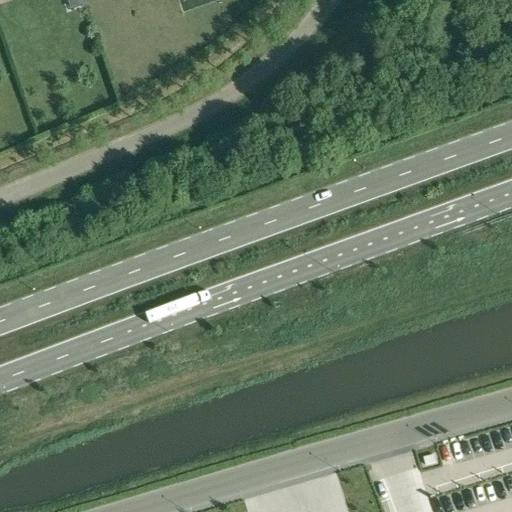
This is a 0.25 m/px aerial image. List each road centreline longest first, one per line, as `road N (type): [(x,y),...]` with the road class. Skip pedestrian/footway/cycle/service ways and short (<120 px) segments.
road 1 (primary): [(511,138),(0,331)]
road 2 (primary): [(0,388),(511,197)]
road 3 (unclassified): [(511,396),(119,511)]
road 4 (unclassified): [(0,196),(175,123),(248,81),(332,0)]
